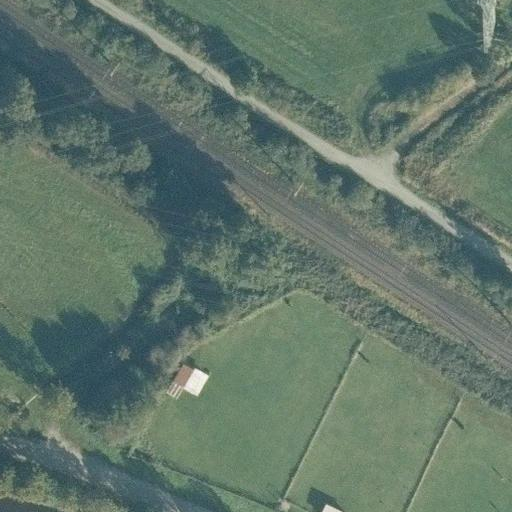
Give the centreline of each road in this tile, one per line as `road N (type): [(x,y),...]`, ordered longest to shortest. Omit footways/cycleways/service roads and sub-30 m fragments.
road 1 (track): [(125,0),(511,252)]
road 2 (track): [(192,511),(0,440)]
